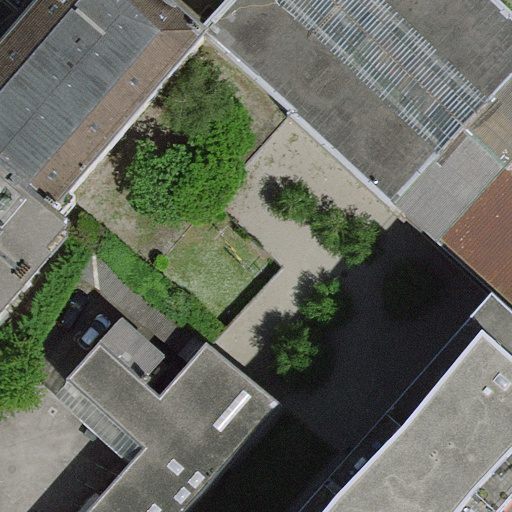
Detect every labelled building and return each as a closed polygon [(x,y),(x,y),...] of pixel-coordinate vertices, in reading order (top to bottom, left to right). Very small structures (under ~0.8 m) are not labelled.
[(64,0),(0,74),(0,175),(58,223),(66,215),(59,211),(207,41),(203,38),(165,3),(161,0),(64,0)] [(237,0),(203,38),(207,41),(292,118),(493,300),(511,317),(511,124),(490,105),(511,82),(511,18),(492,0),(237,0)] [(511,82),(490,105),(511,124),(511,82)] [(0,316),(50,259),(46,255),(67,230),(58,223),(0,175),(0,316)] [(99,287),(131,314),(191,366),(208,347),(116,269),(92,251),(77,275),(99,287)] [(511,317),(493,300),(386,421),(489,511),(505,511),(511,505),(511,317)] [(127,330),(108,350),(153,391),(172,368),(127,330)] [(190,511),(283,408),(208,347),(191,366),(162,399),(153,391),(108,350),(103,346),(71,382),(146,449),(89,511),(190,511)] [(489,511),(386,421),(351,460),(304,511),(489,511)]
